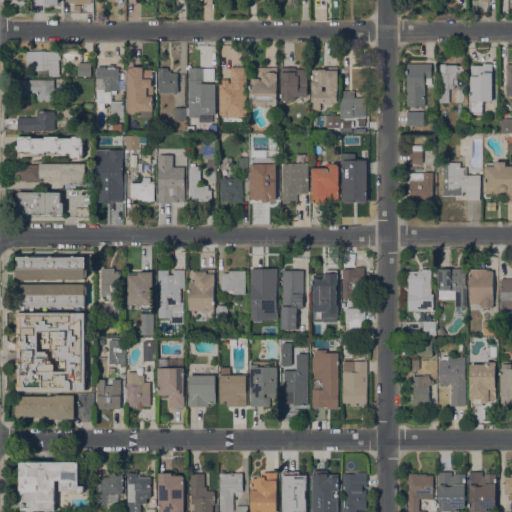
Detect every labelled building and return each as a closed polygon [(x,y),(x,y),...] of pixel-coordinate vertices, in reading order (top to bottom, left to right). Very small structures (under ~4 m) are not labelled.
[(68,0),(91,0),(91,4),(92,4),(92,12),(73,12),(73,3),(68,3),(68,0)] [(59,55),(61,55),(61,59),(59,59),(59,74),(32,75),(32,70),(27,70),(26,62),(27,62),(26,51),(46,50),(46,51),(59,50),(59,55)] [(91,62),(91,76),(72,76),(72,62),(91,62)] [(407,63),(431,63),(431,77),(425,77),(425,105),(407,105),(407,63)] [(446,63),(446,64),(457,64),(457,65),(465,65),(465,77),(455,78),(455,79),(458,79),(458,84),(454,84),(454,87),(453,87),(453,88),(449,88),(449,102),(439,102),(439,87),(440,87),(440,63),(446,63)] [(492,100),(482,100),(482,112),(470,112),(470,100),(471,100),(471,65),(483,65),(483,63),(492,63),(492,100)] [(97,90),(97,67),(97,66),(106,66),(106,67),(109,67),(109,65),(114,65),(114,67),(119,67),(119,68),(120,68),(120,71),(119,71),(119,75),(120,75),(120,77),(119,77),(119,78),(120,78),(119,90),(117,90),(117,93),(111,93),(111,90),(104,90),(104,93),(98,93),(98,90),(97,90)] [(142,110),(142,111),(136,111),(136,113),(129,113),(129,111),(127,111),(128,69),(130,69),(130,66),(144,66),(144,69),(153,69),(152,81),(151,81),(151,85),(154,85),(153,110),(142,110)] [(338,66),(338,101),(334,101),(333,104),(322,103),(322,102),(320,102),(320,111),(313,108),(313,101),(312,101),(313,69),(319,69),(319,68),(324,68),(324,66),(338,66)] [(178,92),(158,92),(158,80),(157,80),(157,67),(168,67),(168,70),(171,70),(171,72),(178,73),(178,92)] [(216,114),(200,114),(200,117),(189,117),(189,67),(215,67),(215,80),(205,80),(205,83),(216,83),(216,114)] [(221,83),(221,79),(232,79),(232,67),(246,67),(246,117),(235,117),(235,114),(220,114),(220,83),(221,83)] [(270,104),(271,107),(262,107),(262,105),(250,105),(250,77),(258,77),(257,67),(276,67),(277,104),(270,104)] [(281,100),(281,67),(296,67),(296,68),(308,68),(308,96),(296,96),(296,100),(281,100)] [(54,88),(55,88),(55,99),(38,99),(38,93),(17,93),(17,79),(54,79),(54,88)] [(464,88),(463,101),(455,101),(455,98),(450,98),(450,92),(455,92),(455,88),(464,88)] [(341,97),(366,97),(367,116),(353,116),(353,117),(344,118),(344,117),(340,117),(340,114),(341,97)] [(115,122),(115,117),(111,117),(110,103),(124,103),(124,122),(115,122)] [(174,107),(186,107),(186,119),(174,119),(174,107)] [(55,111),(55,130),(19,130),(19,117),(37,117),(37,111),(55,111)] [(423,111),(423,125),(407,125),(407,111),(423,111)] [(340,127),(340,132),(327,132),(326,114),(331,114),(331,112),(336,112),(336,114),(340,114),(340,117),(340,120),(353,120),(353,126),(340,126),(340,127)] [(499,117),(511,117),(511,132),(499,132),(499,117)] [(141,120),(141,130),(128,129),(128,120),(141,120)] [(32,136),(32,138),(45,138),(45,136),(59,136),(59,138),(72,138),(72,136),(85,135),(85,140),(83,140),(83,157),(71,158),(71,153),(67,153),(67,155),(62,155),(62,153),(59,153),(59,151),(57,151),(57,153),(51,153),(50,151),(45,151),(45,153),(40,153),(40,155),(35,155),(35,153),(32,153),(32,151),(24,151),(18,151),(18,149),(16,149),(16,145),(18,145),(18,136),(32,136)] [(140,135),(140,149),(126,149),(126,135),(140,135)] [(203,139),(217,139),(217,158),(203,158),(203,139)] [(410,144),(423,144),(422,163),(409,162),(410,144)] [(122,202),(110,202),(110,203),(103,203),(96,203),(96,149),(122,149),(122,202)] [(266,150),(266,155),(277,155),(277,173),(267,173),(267,179),(269,179),(269,194),(250,194),(250,150),(266,150)] [(308,193),(297,193),(297,202),(282,202),(281,191),(283,191),(283,163),(295,163),(295,152),(308,152),(308,186),(308,193)] [(178,200),(178,201),(159,201),(159,190),(158,190),(157,154),(172,154),(172,167),(184,167),(184,200),(178,200)] [(367,201),(365,201),(365,202),(358,202),(358,201),(352,201),(352,202),(345,202),(345,201),(343,201),(343,159),(344,159),(344,154),(353,154),(353,160),(367,160),(367,201)] [(248,170),(239,170),(239,157),(248,156),(248,170)] [(138,158),(155,158),(155,163),(142,163),(142,171),(138,171),(138,158)] [(511,201),(506,201),(506,191),(504,192),(502,191),(502,195),(495,195),(495,193),(485,193),(486,166),(487,166),(487,162),(494,162),(494,161),(506,161),(505,165),(511,165),(511,201)] [(467,198),(466,198),(466,191),(462,191),(462,195),(443,195),(443,162),(460,162),(460,167),(467,167),(467,174),(480,174),(480,198),(467,198)] [(62,184),(62,177),(41,177),(41,180),(22,180),(22,174),(19,174),(19,170),(21,170),(21,164),(40,164),(40,163),(86,163),(86,173),(91,173),(91,178),(87,178),(87,184),(62,184)] [(212,200),(193,200),(193,198),(189,198),(189,165),(191,165),(191,163),(195,163),(195,166),(200,166),(200,185),(208,185),(208,189),(212,189),(212,200)] [(339,199),(337,199),(337,200),(331,200),(331,199),(327,199),(327,202),(312,202),(312,167),(329,167),(329,165),(331,163),(337,163),(339,165),(339,199)] [(433,200),(410,200),(409,172),(432,172),(433,200)] [(154,200),(138,200),(138,197),(131,197),(131,182),(143,182),(143,176),(150,176),(150,182),(155,182),(154,200)] [(243,201),(232,201),(228,201),(228,195),(220,195),(220,178),(222,178),(222,176),(226,176),(226,177),(243,178),(243,201)] [(61,202),(64,202),(64,213),(57,213),(57,214),(52,214),(52,213),(40,213),(40,214),(36,214),(36,213),(18,213),(18,208),(17,208),(17,202),(19,202),(19,197),(17,197),(17,193),(18,193),(18,191),(61,191),(61,202)] [(86,256),(86,268),(88,268),(88,276),(85,276),(85,279),(17,279),(17,256),(86,256)] [(257,305),(257,304),(249,304),(249,291),(258,291),(258,269),(262,269),(262,266),(272,266),(272,270),(276,270),(276,292),(275,292),(275,297),(268,297),(268,305),(257,305)] [(343,277),(342,277),(342,268),(355,268),(355,266),(364,267),(364,288),(354,288),(354,298),(343,298),(343,277)] [(114,267),(114,271),(121,271),(121,301),(111,301),(111,298),(107,298),(107,296),(102,296),(101,267),(114,267)] [(215,268),(215,275),(215,309),(210,309),(210,311),(201,311),(201,310),(196,310),(196,309),(189,309),(189,281),(195,281),(195,271),(200,271),(200,268),(215,268)] [(339,304),(331,304),(331,310),(317,310),(316,286),(327,286),(327,281),(326,281),(326,268),(338,268),(339,304)] [(466,307),(456,307),(456,290),(438,290),(438,268),(465,268),(465,285),(466,285),(466,307)] [(493,307),(483,307),(483,309),(471,309),(470,269),(487,268),(487,270),(492,270),(493,307)] [(185,287),(181,287),(181,302),(184,302),(184,323),(171,323),(171,317),(158,317),(158,302),(161,302),(160,284),(158,284),(158,269),(169,269),(169,274),(173,274),(173,269),(185,269),(185,287)] [(408,287),(408,271),(418,271),(418,270),(422,270),(422,269),(431,269),(431,293),(433,293),(433,310),(415,310),(415,309),(413,309),(413,310),(408,310),(408,292),(411,292),(411,287),(408,287)] [(246,270),(246,293),(233,293),(233,296),(224,296),(224,290),(222,290),(222,272),(230,273),(230,270),(246,270)] [(304,270),(304,294),(303,294),(303,308),(297,308),(297,328),(281,328),(281,306),(282,306),(283,270),(304,270)] [(152,304),(128,303),(128,274),(138,274),(138,271),(152,271),(152,304)] [(511,307),(501,307),(501,278),(511,278),(511,307)] [(85,283),(85,286),(88,286),(88,293),(85,293),(85,306),(17,306),(17,284),(85,283)] [(108,318),(95,319),(95,304),(108,304),(108,318)] [(228,318),(218,318),(218,305),(228,305),(228,318)] [(365,308),(365,332),(349,331),(350,308),(365,308)] [(18,390),(18,388),(17,388),(17,382),(18,382),(18,375),(17,375),(17,368),(19,368),(19,364),(16,364),(16,357),(19,357),(19,350),(17,350),(17,344),(18,344),(18,333),(16,333),(16,327),(18,327),(18,319),(17,319),(17,313),(19,313),(19,312),(85,312),(85,325),(88,325),(88,330),(85,330),(85,345),(88,345),(88,350),(85,350),(85,370),(88,370),(88,376),(85,376),(85,390),(18,390)] [(154,313),(154,334),(140,334),(140,313),(154,313)] [(498,320),(498,335),(483,335),(483,320),(498,320)] [(436,334),(423,334),(423,321),(436,321),(436,334)] [(261,323),(261,335),(251,334),(251,323),(261,323)] [(277,337),(266,337),(266,323),(277,323),(277,337)] [(447,333),(441,336),(437,329),(442,326),(447,333)] [(432,355),(406,355),(406,342),(423,342),(423,339),(432,339),(432,355)] [(143,354),(143,340),(155,340),(155,353),(143,354)] [(109,363),(109,347),(105,347),(105,341),(125,341),(125,363),(109,363)] [(340,355),(340,378),(323,378),(323,368),(322,368),(322,371),(313,371),(313,355),(322,355),(322,356),(323,356),(323,355),(324,355),(324,347),(334,347),(334,348),(336,348),(336,353),(334,353),(334,355),(340,355)] [(281,356),(282,356),(282,351),(290,351),(290,356),(294,356),(293,368),(289,368),(289,373),(298,373),(298,375),(309,375),(308,405),(293,404),(293,396),(286,396),(287,380),(281,379),(281,368),(281,356)] [(465,405),(451,405),(451,392),(453,392),(452,382),(448,382),(448,384),(440,384),(439,360),(449,360),(449,358),(465,358),(465,405)] [(251,405),(251,394),(250,394),(250,364),(252,364),(252,360),(277,360),(277,394),(275,394),(275,397),(270,397),(270,406),(251,405)] [(367,405),(351,405),(351,402),(342,402),(343,370),(352,370),(352,371),(354,371),(354,360),(367,361),(367,405)] [(501,368),(502,368),(502,363),(503,363),(503,360),(511,360),(511,364),(511,405),(501,405),(501,368)] [(470,364),(485,364),(485,361),(496,361),(496,399),(489,399),(489,402),(483,402),(483,405),(472,405),(472,399),(470,399),(470,364)] [(157,365),(164,365),(164,367),(183,367),(183,405),(170,405),(170,396),(167,394),(157,394),(157,365)] [(227,406),(227,402),(219,402),(220,374),(221,374),(221,366),(231,366),(231,374),(246,374),(246,391),(247,391),(247,406),(227,406)] [(150,405),(142,405),(142,408),(137,407),(138,405),(126,405),(127,371),(137,371),(137,374),(151,374),(150,405)] [(216,374),(216,402),(209,402),(209,406),(189,406),(189,392),(189,374),(216,374)] [(413,405),(413,376),(428,376),(428,380),(433,380),(433,384),(429,384),(429,389),(430,390),(430,392),(429,393),(429,395),(430,395),(430,399),(429,399),(429,400),(431,400),(431,405),(413,405)] [(97,408),(97,379),(105,379),(105,384),(113,384),(113,379),(120,378),(120,408),(97,408)] [(74,418),(49,418),(49,416),(25,416),(25,418),(18,418),(18,416),(16,416),(16,395),(56,396),(56,394),(74,394),(74,418)] [(79,461),(79,469),(81,469),(81,480),(79,480),(79,485),(85,485),(85,490),(61,490),(61,479),(56,479),(56,487),(57,487),(57,500),(56,500),(56,510),(22,510),(22,503),(20,503),(20,461),(79,461)] [(281,468),(288,468),(288,470),(306,470),(306,493),(298,494),(298,504),(304,504),(304,501),(310,501),(310,511),(300,511),(300,509),(298,509),(298,507),(282,508),(281,468)] [(159,511),(159,473),(161,473),(161,471),(170,471),(170,473),(176,473),(176,475),(183,475),(183,476),(184,476),(184,511),(159,511)] [(314,471),(321,472),(321,473),(330,473),(330,484),(334,484),(334,493),(313,493),(314,471)] [(439,511),(439,471),(452,471),(452,475),(453,475),(453,473),(465,473),(465,507),(457,507),(457,511),(451,511),(441,511),(439,511)] [(470,511),(470,471),(483,471),(483,475),(484,475),(484,473),(496,473),(496,485),(495,485),(495,507),(488,507),(488,511),(481,511),(471,511),(470,511)] [(151,498),(147,498),(147,503),(141,503),(141,511),(128,511),(128,472),(137,472),(137,477),(151,477),(151,498)] [(220,511),(220,491),(221,491),(220,476),(220,473),(242,472),(243,491),(234,491),(234,511),(233,511),(221,511),(220,511)] [(277,472),(277,481),(277,511),(251,511),(251,478),(258,478),(258,476),(262,476),(262,472),(277,472)] [(355,472),(366,472),(366,486),(362,486),(362,489),(365,489),(365,508),(356,508),(356,511),(342,511),(342,506),(344,506),(344,491),(344,485),(343,485),(343,473),(355,473),(355,472)] [(97,505),(97,490),(96,490),(96,479),(102,478),(102,476),(110,476),(110,474),(112,474),(112,473),(116,473),(116,474),(123,474),(123,493),(119,493),(119,504),(97,505)] [(205,486),(207,486),(207,490),(213,490),(213,491),(215,491),(215,503),(213,503),(213,511),(192,511),(192,509),(194,509),(194,504),(192,504),(191,492),(190,473),(204,473),(205,486)] [(408,511),(408,473),(417,473),(417,474),(426,474),(426,475),(433,475),(433,498),(419,498),(419,511),(426,511),(408,511)] [(511,499),(507,499),(507,494),(504,494),(504,492),(503,492),(503,483),(504,483),(504,481),(503,481),(503,476),(510,476),(510,473),(511,473),(511,499)]
